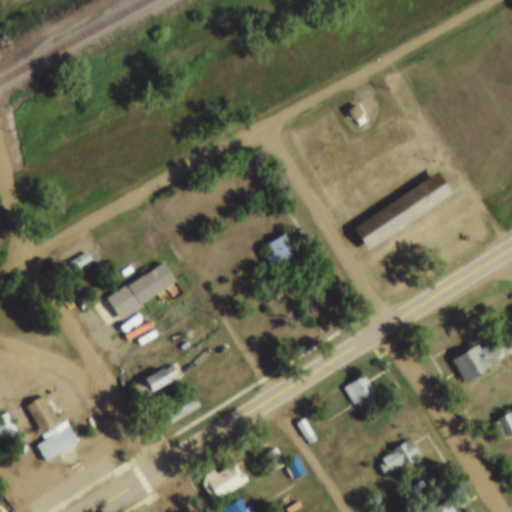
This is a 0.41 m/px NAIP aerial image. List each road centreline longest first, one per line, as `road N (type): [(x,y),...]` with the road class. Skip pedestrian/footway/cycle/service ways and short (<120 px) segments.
road 1 (residential): [(493,0),(0,272)]
road 2 (primary): [(511,244),(89,511)]
road 3 (residential): [(503,511),(260,127)]
road 4 (residential): [(182,511),(48,289),(9,217),(0,181)]
